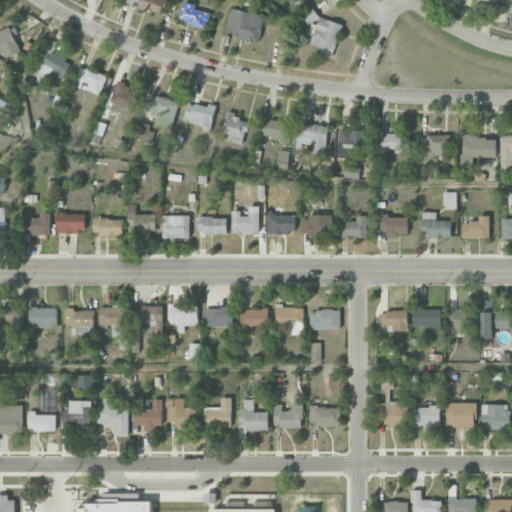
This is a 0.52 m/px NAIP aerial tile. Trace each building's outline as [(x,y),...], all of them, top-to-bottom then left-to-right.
[(161,15),(165,0),(139,0),(137,8),(161,15)] [(209,13),(195,9),(196,5),(183,2),(178,21),(205,28),(209,13)] [(259,42),(265,16),(231,8),(224,33),(259,42)] [(343,24),(311,13),(308,20),(312,21),(308,35),(313,36),(311,44),(320,47),(318,53),(331,58),(343,24)] [(0,52),(3,52),(5,58),(20,52),(11,27),(0,31),(0,52)] [(45,86),(51,75),(63,80),(71,62),(52,53),(57,43),(48,39),(42,51),(45,52),(32,80),(45,86)] [(107,77),(81,66),(73,85),(83,89),(83,88),(100,95),(107,77)] [(110,108),(130,114),(137,89),(117,83),(110,108)] [(173,128),(178,101),(149,95),(146,110),(160,113),(157,125),(173,128)] [(184,120),(204,125),(202,131),(210,133),(216,108),(189,101),(184,120)] [(221,139),(243,145),(249,120),(228,114),(221,139)] [(289,142),(292,125),(264,118),(260,136),(289,142)] [(154,125),(139,122),(135,138),(150,142),(154,125)] [(313,156),(325,157),(328,127),(298,124),(296,145),(314,147),(313,156)] [(370,131),(339,130),(337,158),(357,158),(358,153),(369,154),(370,131)] [(380,150),(395,150),(395,153),(409,154),(410,135),(380,134),(380,150)] [(420,136),(421,156),(449,155),(449,135),(420,136)] [(500,169),(511,169),(511,136),(500,136),(500,169)] [(473,157),(497,158),(497,138),(462,137),(462,169),(473,169),(473,157)] [(277,168),(288,169),(289,151),(278,150),(277,168)] [(344,178),(359,178),(360,167),(344,166),(344,178)] [(457,192),(444,192),(444,209),(457,209),(457,192)] [(511,218),(503,218),(503,237),(511,236),(511,192),(508,193),(509,203),(511,203),(511,218)] [(156,233),(156,214),(137,214),(136,204),(128,205),(128,228),(136,228),(136,233),(156,233)] [(232,213),(232,233),(260,233),(259,206),(249,206),(249,213),(232,213)] [(50,212),(40,212),(40,218),(27,218),(27,235),(51,235),(50,212)] [(436,212),(422,212),(422,237),(451,236),(451,220),(437,221),(436,212)] [(57,232),(85,233),(86,214),(58,213),(57,232)] [(267,233),(295,234),(295,214),(268,214),(267,233)] [(190,216),(163,215),(163,238),(190,238),(190,216)] [(367,215),(356,215),(356,222),(342,222),(342,237),(367,237),(367,215)] [(490,215),(479,215),(479,222),(463,222),(463,238),(489,239),(490,215)] [(409,217),(381,216),(380,230),(387,230),(387,238),(399,238),(399,233),(408,234),(409,217)] [(227,217),(198,217),(198,234),(227,234),(227,217)] [(123,218),(93,219),(94,235),(123,235),(123,218)] [(302,236),(327,235),(327,219),(302,219),(302,236)] [(493,300),(481,301),(482,339),(494,338),(493,329),(510,328),(509,310),(493,311),(493,300)] [(23,306),(0,305),(0,325),(22,327),(23,306)] [(170,305),(170,323),(181,323),(181,325),(198,325),(198,305),(170,305)] [(304,307),(276,306),(275,325),(292,326),(292,335),(303,335),(304,307)] [(30,327),(57,327),(57,307),(29,308),(30,327)] [(128,349),(127,307),(100,308),(100,325),(112,325),(112,337),(120,337),(120,349),(128,349)] [(205,327),(233,326),(232,307),(205,308),(205,327)] [(94,309),(66,309),(66,326),(73,326),(73,334),(79,334),(79,335),(94,334),(94,309)] [(240,309),(240,333),(269,333),(269,309),(240,309)] [(440,327),(441,309),(413,309),(413,326),(440,327)] [(471,309),(449,309),(449,328),(455,328),(455,337),(472,337),(471,309)] [(341,310),(310,310),(310,330),(341,329),(341,310)] [(379,331),(408,330),(407,311),(379,312),(379,331)] [(321,342),(307,343),(308,362),(321,362),(321,342)] [(94,375),(77,375),(77,389),(94,389),(94,375)] [(389,376),(377,376),(377,393),(390,393),(389,376)] [(231,397),(220,398),(220,407),(203,407),(204,428),(232,427),(231,397)] [(129,409),(115,409),(115,399),(100,398),(99,426),(117,426),(117,436),(128,436),(129,409)] [(168,423),(196,423),(196,408),(185,408),(184,398),(167,398),(168,423)] [(163,400),(153,399),(152,409),(135,409),(134,426),(145,426),(144,431),(154,431),(154,426),(162,426),(163,400)] [(246,431),(268,430),(268,412),(254,412),(254,399),(243,399),(243,408),(238,408),(239,438),(246,438),(246,431)] [(90,426),(91,401),(69,400),(69,411),(64,411),(63,426),(90,426)] [(303,402),(291,402),(291,411),(282,411),(282,404),(274,404),(274,427),(303,427),(303,402)] [(476,403),(447,402),(447,427),(476,427),(476,403)] [(407,424),(407,403),(378,403),(377,423),(407,424)] [(510,430),(510,405),(482,404),(482,429),(510,430)] [(22,405),(0,405),(0,434),(23,434),(22,405)] [(309,407),(310,426),(340,425),(340,406),(309,407)] [(413,426),(440,426),(440,407),(413,406),(413,426)] [(28,414),(28,431),(56,431),(56,413),(28,414)] [(440,511),(440,500),(421,500),(421,490),(412,490),(411,511),(440,511)] [(15,511),(15,497),(0,497),(0,511),(15,511)] [(477,511),(477,497),(448,498),(448,511),(477,511)] [(511,511),(511,499),(484,500),(483,511),(511,511)] [(151,511),(152,502),(85,502),(85,508),(77,508),(76,511),(151,511)] [(408,511),(408,502),(377,503),(377,511),(408,511)]
